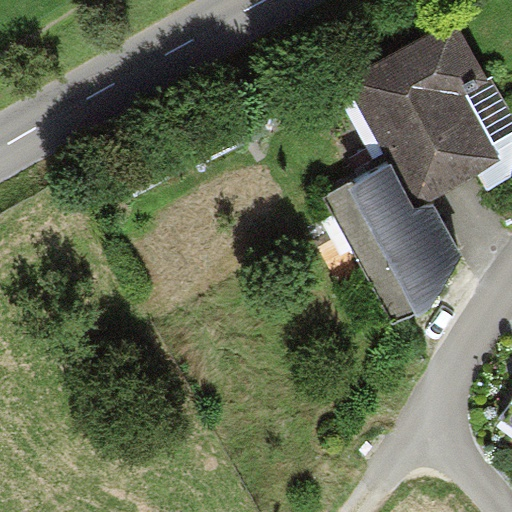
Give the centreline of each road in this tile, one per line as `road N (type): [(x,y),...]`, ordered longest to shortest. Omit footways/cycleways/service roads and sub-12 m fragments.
road 1 (tertiary): [(259,0),(0,164)]
road 2 (residential): [(417,414),(511,272)]
road 3 (residential): [(417,414),(502,511)]
road 4 (track): [(340,511),(417,414)]
